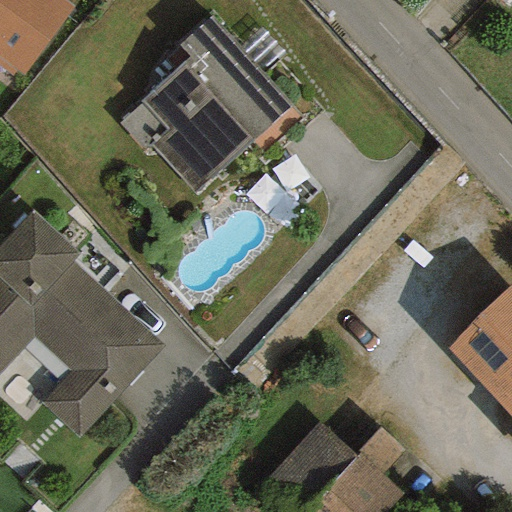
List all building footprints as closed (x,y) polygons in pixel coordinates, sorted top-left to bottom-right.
[(73,7),(63,0),(0,0),(0,62),(20,77),(73,7)] [(193,193),(288,108),(208,20),(180,45),(191,57),(141,103),(166,131),(150,145),(193,193)] [(76,255),(31,213),(0,246),(0,370),(32,336),(71,373),(41,404),(76,436),(160,347),(69,262),(76,255)] [(511,284),(446,349),(511,421),(511,284)] [(277,511),(385,511),(402,495),(380,474),(402,451),(378,428),(356,451),(359,454),(354,458),(317,422),(253,488),(277,511)]
